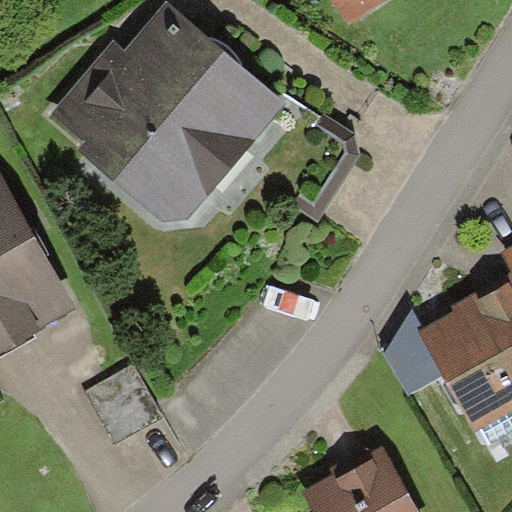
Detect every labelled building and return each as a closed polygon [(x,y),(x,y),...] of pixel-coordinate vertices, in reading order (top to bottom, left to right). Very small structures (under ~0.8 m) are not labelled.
[(276,90),(167,0),(160,0),(125,49),(111,38),(47,126),(151,210),(183,212),(276,90)] [(351,0),(333,0),(340,8),(351,0)] [(0,331),(64,295),(0,182),(0,331)] [(511,266),(511,273),(377,349),(402,393),(438,373),(475,439),(511,418),(511,400),(511,398),(511,397),(511,241),(501,248),(511,266)] [(155,412),(125,361),(77,389),(107,440),(155,412)] [(411,511),(373,438),(294,485),(308,511),(411,511)]
